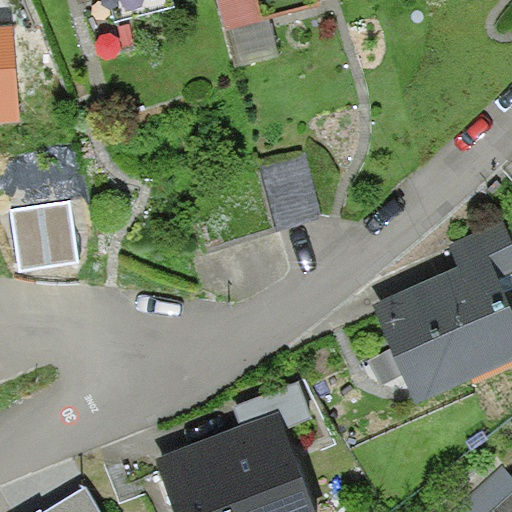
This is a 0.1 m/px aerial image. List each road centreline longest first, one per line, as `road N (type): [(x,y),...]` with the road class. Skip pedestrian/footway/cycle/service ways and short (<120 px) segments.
road 1 (residential): [(131,389),(357,272),(511,140)]
road 2 (residential): [(131,389),(53,317),(0,317)]
road 3 (residential): [(0,470),(131,389)]
